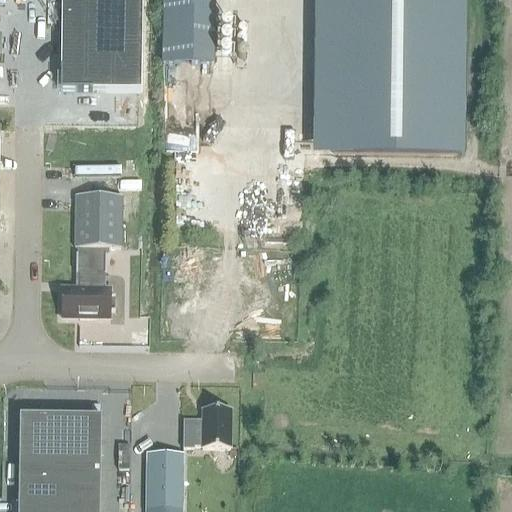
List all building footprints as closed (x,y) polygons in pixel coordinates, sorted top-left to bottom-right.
[(60,58),(59,92),(140,94),(141,0),(60,0),(60,34),(61,34),(61,58),(60,58)] [(213,66),(213,0),(163,0),(163,65),(213,66)] [(459,12),(459,0),(358,0),(358,13),(459,12)] [(117,133),(117,165),(137,165),(138,134),(117,133)] [(86,180),(133,179),(133,169),(86,170),(86,180)] [(61,292),(60,320),(78,320),(78,322),(95,322),(95,320),(109,320),(110,314),(114,314),(114,299),(110,299),(110,293),(99,292),(100,276),(105,276),(105,251),(120,252),(121,199),(75,198),(74,251),(77,251),(77,257),(75,257),(75,275),(78,275),(78,292),(61,292)] [(201,452),(229,452),(230,412),(202,412),(201,426),(196,426),(196,423),(182,423),(182,452),(193,452),(193,450),(201,450),(201,452)] [(98,511),(100,420),(19,419),(17,511),(98,511)] [(121,435),(121,458),(132,459),(133,435),(121,435)] [(146,457),(145,511),(181,511),(182,458),(146,457)]
